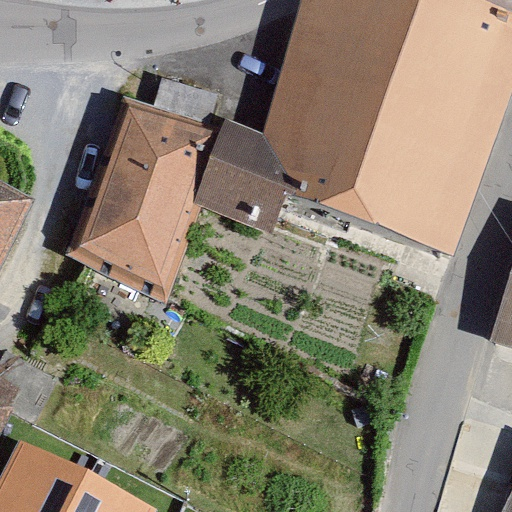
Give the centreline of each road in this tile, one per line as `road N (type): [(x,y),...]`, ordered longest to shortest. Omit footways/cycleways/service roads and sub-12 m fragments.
road 1 (residential): [(413,511),(511,184)]
road 2 (residential): [(0,31),(189,25),(268,0)]
